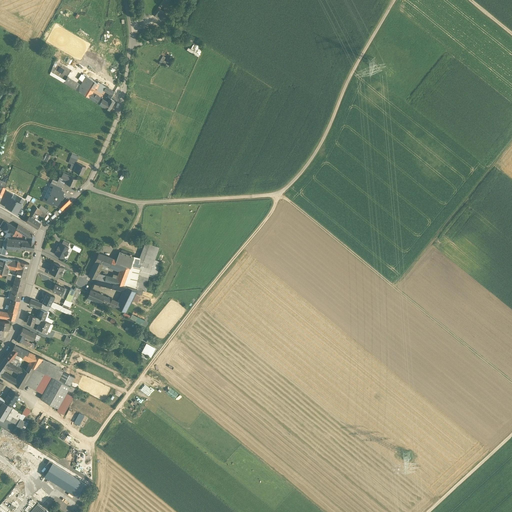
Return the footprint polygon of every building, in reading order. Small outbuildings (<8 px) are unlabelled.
[(163,0),(153,15),(155,16),(160,10),(163,13),(165,10),(164,10),(170,0),(163,0)] [(163,13),(160,10),(155,16),(161,20),(165,14),(163,13)] [(205,45),(187,35),(184,40),(193,45),(191,49),(199,54),(205,45)] [(69,59),(67,62),(70,63),(68,67),(72,69),(72,67),(77,69),(79,64),(74,62),(76,58),(72,57),(71,60),(69,59)] [(65,81),(50,73),(50,75),(64,83),(65,81)] [(91,80),(86,76),(82,82),(87,85),(91,80)] [(80,85),(70,79),(67,85),(77,91),(80,85)] [(97,83),(91,80),(87,85),(94,89),(95,88),(97,83)] [(98,82),(97,83),(95,88),(102,93),(103,91),(105,89),(104,88),(105,87),(98,82)] [(80,85),(77,91),(82,94),(86,88),(80,85)] [(112,91),(105,87),(104,88),(105,89),(103,91),(110,95),(112,91)] [(86,88),(82,94),(89,98),(92,93),(92,92),(86,88)] [(107,103),(92,93),(89,98),(105,108),(107,103)] [(107,103),(105,108),(109,110),(114,101),(110,99),(107,103)] [(79,156),(72,153),(70,160),(76,163),(79,156)] [(76,163),(70,160),(68,164),(70,165),(68,169),(74,171),(77,163),(76,163)] [(86,167),(77,163),(74,171),(82,175),(84,171),(86,167)] [(69,176),(63,173),(61,177),(61,178),(67,180),(66,183),(67,184),(67,185),(68,186),(69,185),(73,187),(76,179),(70,176),(69,176)] [(61,177),(60,177),(57,182),(63,185),(65,183),(66,183),(67,180),(61,178),(61,177)] [(57,182),(52,179),(51,183),(62,189),(63,185),(57,182)] [(52,188),(50,194),(60,199),(60,198),(62,198),(62,196),(62,195),(63,192),(61,191),(53,188),(52,188)] [(12,194),(4,189),(3,191),(2,195),(1,198),(0,199),(0,201),(6,205),(10,198),(11,198),(12,194)] [(47,199),(47,200),(54,204),(57,205),(58,203),(60,202),(60,201),(60,199),(50,194),(47,199)] [(6,205),(5,206),(17,213),(19,208),(21,208),(22,207),(21,205),(24,201),(18,197),(16,201),(11,198),(10,198),(6,205)] [(47,199),(44,198),(42,202),(53,207),(54,204),(47,200),(47,199)] [(40,224),(31,219),(33,217),(30,215),(26,221),(37,228),(40,224)] [(16,228),(6,222),(2,229),(7,232),(7,233),(5,237),(10,239),(15,229),(16,228)] [(34,235),(18,224),(16,228),(15,229),(27,236),(30,237),(29,243),(26,242),(21,242),(21,249),(33,250),(34,238),(34,235)] [(21,242),(7,240),(6,250),(21,251),(21,249),(21,242)] [(140,259),(134,257),(128,274),(126,280),(138,283),(140,276),(148,278),(149,277),(157,279),(162,263),(156,261),(160,248),(145,243),(140,259)] [(60,244),(59,247),(58,247),(56,250),(57,251),(55,254),(63,258),(65,255),(66,255),(67,252),(66,251),(68,248),(67,247),(61,244),(60,244)] [(116,261),(112,259),(109,267),(120,271),(128,274),(134,257),(131,256),(132,255),(130,254),(129,256),(119,252),(116,261)] [(112,259),(99,254),(95,261),(100,263),(103,264),(109,267),(112,259)] [(9,259),(0,258),(0,273),(2,274),(7,275),(9,267),(16,268),(17,261),(9,259)] [(29,264),(20,261),(20,262),(17,261),(16,268),(18,269),(16,276),(25,279),(29,264)] [(95,261),(88,276),(95,279),(97,276),(98,274),(103,264),(100,263),(95,261)] [(64,268),(54,263),(50,271),(50,272),(57,275),(60,276),(64,268)] [(128,274),(120,271),(117,279),(115,284),(116,284),(123,286),(126,280),(128,274)] [(25,279),(16,276),(13,288),(22,291),(25,279)] [(148,278),(140,276),(138,283),(137,290),(143,291),(148,278)] [(104,281),(95,279),(93,284),(107,287),(108,285),(108,282),(104,281)] [(138,283),(126,280),(123,286),(125,287),(137,290),(138,283)] [(66,289),(55,284),(52,291),(61,295),(63,290),(65,291),(66,289)] [(137,290),(125,287),(123,292),(118,302),(115,308),(124,312),(128,303),(130,304),(131,301),(135,293),(137,290)] [(13,288),(12,288),(10,298),(13,299),(19,301),(22,291),(13,288)] [(74,290),(70,288),(69,290),(65,299),(70,301),(73,295),(75,290),(74,290)] [(65,291),(63,290),(61,295),(60,297),(65,299),(69,290),(66,289),(65,291)] [(104,296),(91,290),(87,298),(101,304),(102,301),(104,296)] [(54,296),(46,293),(42,303),(47,304),(50,306),(52,302),(54,296)] [(135,293),(131,301),(138,304),(141,295),(135,293)] [(118,302),(104,296),(102,301),(115,308),(118,302)] [(13,299),(13,302),(11,301),(10,305),(10,306),(9,310),(16,313),(19,301),(13,299)] [(42,304),(31,300),(29,305),(40,309),(42,304)] [(47,304),(44,311),(40,309),(37,317),(41,319),(44,320),(47,311),(48,311),(50,306),(47,304)] [(0,311),(0,317),(14,320),(15,317),(8,314),(7,313),(0,311)] [(36,317),(29,315),(26,323),(33,325),(34,322),(36,317)] [(132,315),(130,319),(146,327),(148,322),(132,315)] [(44,320),(41,319),(39,323),(37,328),(38,328),(45,331),(49,323),(44,320)] [(9,322),(0,320),(0,328),(4,330),(7,330),(9,322)] [(36,334),(23,328),(20,333),(24,336),(33,340),(36,334)] [(36,334),(33,340),(39,343),(42,337),(36,334)] [(141,352),(150,357),(155,348),(146,343),(141,352)] [(26,351),(14,345),(11,351),(16,353),(23,357),(26,351)] [(11,351),(9,355),(8,354),(6,357),(10,361),(9,361),(13,364),(16,366),(19,361),(19,360),(14,358),(16,353),(11,351)] [(23,357),(22,359),(30,362),(28,366),(28,365),(34,368),(47,374),(51,363),(26,351),(23,357)] [(13,364),(9,361),(10,361),(6,357),(5,357),(1,364),(6,366),(11,370),(11,369),(20,373),(22,368),(16,366),(13,364)] [(28,366),(19,361),(16,366),(22,368),(26,370),(28,366)] [(60,367),(51,363),(47,374),(55,378),(58,370),(60,367)] [(26,370),(22,368),(20,373),(17,378),(25,383),(34,368),(28,365),(26,370)] [(52,377),(34,368),(25,383),(25,384),(42,394),(52,377)] [(3,371),(0,369),(0,375),(6,379),(9,375),(4,372),(3,371)] [(65,373),(58,370),(55,378),(61,381),(63,376),(65,373)] [(15,379),(9,375),(6,379),(6,380),(22,389),(25,384),(25,383),(17,378),(17,379),(15,379)] [(67,378),(65,383),(70,386),(74,377),(69,375),(67,378)] [(70,387),(52,377),(42,394),(43,394),(40,399),(58,409),(68,391),(70,387)] [(170,390),(171,389),(160,379),(156,384),(173,399),(176,396),(170,390)] [(4,400),(3,402),(11,407),(19,395),(11,390),(4,400)] [(0,407),(0,418),(3,420),(11,407),(3,402),(1,405),(0,407)] [(6,419),(10,421),(13,417),(16,410),(12,408),(6,419)] [(25,408),(22,414),(27,417),(31,411),(25,408)] [(16,410),(13,417),(18,419),(19,417),(21,414),(16,410)] [(20,420),(17,425),(16,426),(21,429),(24,423),(20,420)] [(86,484),(49,461),(46,465),(50,467),(44,476),(78,497),(86,484)]
